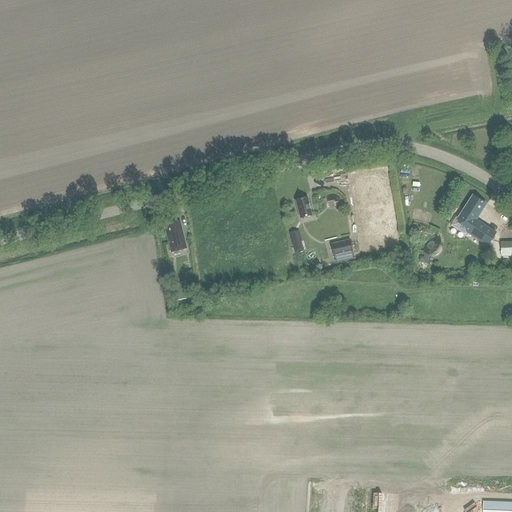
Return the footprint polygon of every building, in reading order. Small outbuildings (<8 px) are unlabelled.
[(473,195),(460,217),(457,216),(452,225),(467,234),(468,232),(489,245),(497,232),(477,219),(486,203),(473,195)] [(308,197),(296,200),(301,217),(313,214),(308,197)] [(165,225),(173,252),(188,248),(180,220),(177,221),(176,217),(167,220),(168,224),(165,225)] [(292,247),(302,245),(298,231),(289,234),(292,247)] [(334,255),(353,251),(350,240),(331,245),(334,255)] [(501,258),(511,257),(511,242),(501,243),(501,258)] [(177,300),(187,298),(183,282),(174,284),(177,300)] [(482,511),(511,511),(511,503),(483,502),(482,511)]
